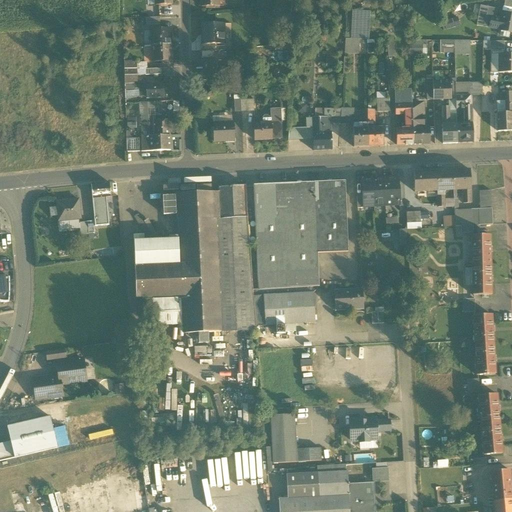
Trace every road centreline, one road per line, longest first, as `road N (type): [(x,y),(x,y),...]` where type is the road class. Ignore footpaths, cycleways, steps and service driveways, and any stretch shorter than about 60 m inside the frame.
road 1 (residential): [(187,167),(511,152)]
road 2 (residential): [(414,511),(401,285)]
road 3 (residential): [(0,386),(26,319),(18,181)]
road 4 (residential): [(18,181),(187,167)]
road 5 (residential): [(187,167),(183,0)]
